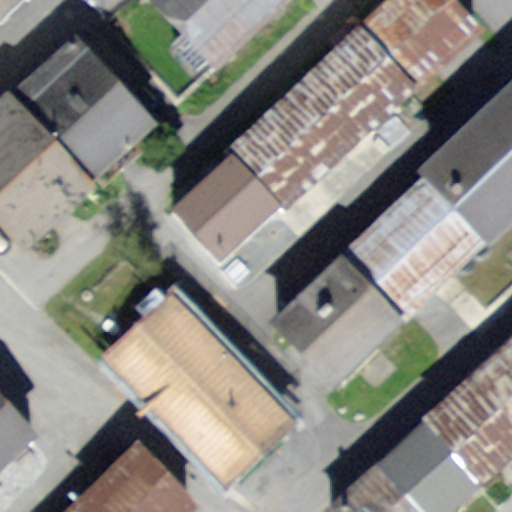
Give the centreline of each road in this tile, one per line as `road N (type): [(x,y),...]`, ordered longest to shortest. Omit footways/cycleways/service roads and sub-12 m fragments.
road 1 (residential): [(123,185),(339,424)]
road 2 (residential): [(322,0),(123,185)]
road 3 (residential): [(339,424),(511,282)]
road 4 (residential): [(117,399),(254,511)]
road 5 (residential): [(6,511),(117,399)]
road 6 (residential): [(18,283),(117,399)]
road 7 (residential): [(123,185),(18,283)]
